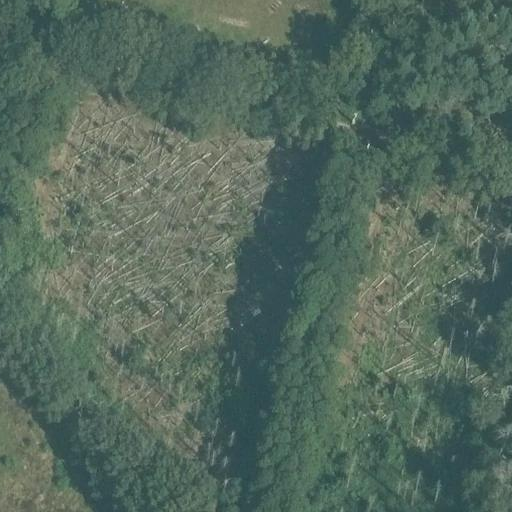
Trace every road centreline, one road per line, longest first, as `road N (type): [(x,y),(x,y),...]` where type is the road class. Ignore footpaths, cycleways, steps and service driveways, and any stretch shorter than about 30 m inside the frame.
road 1 (track): [(0,40),(511,164)]
road 2 (track): [(49,0),(0,223)]
road 3 (track): [(365,124),(391,0)]
